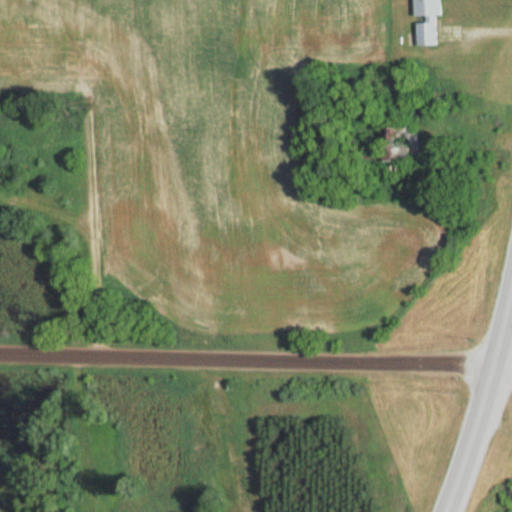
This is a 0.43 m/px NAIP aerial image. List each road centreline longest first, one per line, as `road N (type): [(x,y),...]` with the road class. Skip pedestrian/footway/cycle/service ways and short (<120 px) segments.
road 1 (residential): [(0,353),(495,364)]
road 2 (secondary): [(448,511),(495,364)]
